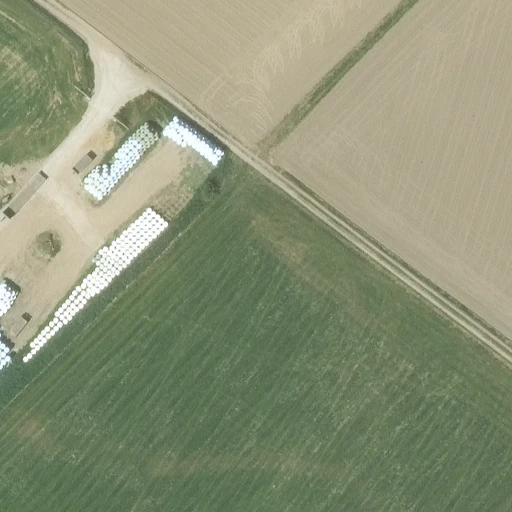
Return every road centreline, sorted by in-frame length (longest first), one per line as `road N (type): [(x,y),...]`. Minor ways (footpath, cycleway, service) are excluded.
road 1 (track): [(32,0),(511,365)]
road 2 (track): [(0,414),(250,166)]
road 3 (track): [(418,0),(250,166)]
